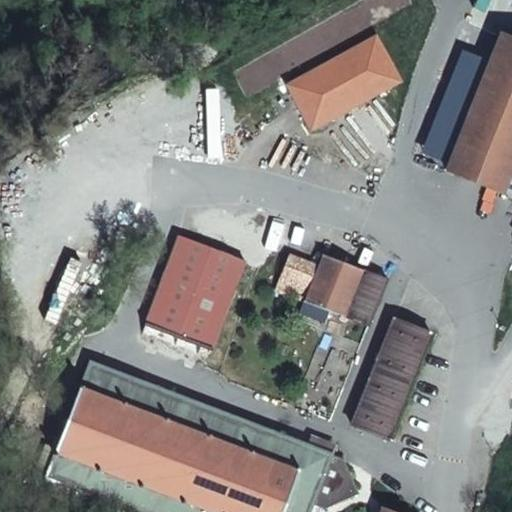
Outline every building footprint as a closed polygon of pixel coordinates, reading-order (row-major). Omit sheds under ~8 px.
[(511,38),(499,33),(445,166),(511,193),(511,38)] [(375,37),(286,86),(310,131),(400,81),(375,37)] [(238,255),(233,270),(240,273),(254,278),(270,236),(233,222),(223,249),(238,255)] [(212,346),(240,273),(233,270),(238,255),(223,249),(177,231),(147,320),(212,346)] [(304,298),(368,322),(386,277),(321,253),(304,298)] [(432,330),(392,315),(351,421),(390,435),(432,330)] [(212,346),(147,320),(141,339),(204,364),(212,346)] [(141,511),(309,511),(333,450),(91,359),(72,407),(59,403),(51,420),(66,427),(47,476),(141,511)]
